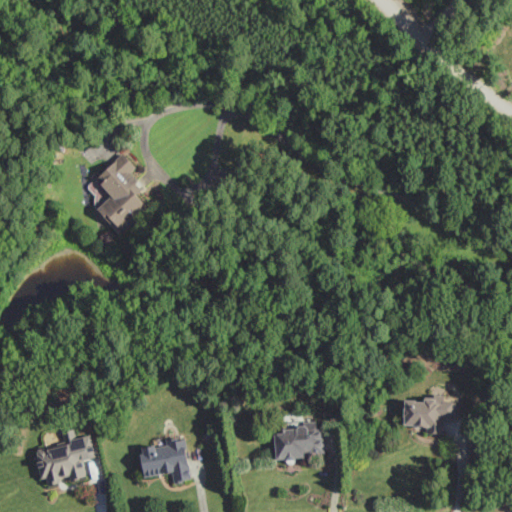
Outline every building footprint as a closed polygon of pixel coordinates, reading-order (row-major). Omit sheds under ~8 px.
[(144,207),(132,195),(141,187),(128,172),(132,168),(119,153),(91,178),(107,196),(93,209),(115,233),(144,207)] [(400,426),(424,427),(424,433),(440,434),(441,418),(453,418),(454,400),(401,398),(400,426)] [(272,459),(321,456),(319,424),(269,427),(272,459)] [(38,449),(45,478),(50,476),(52,485),(63,482),(61,478),(73,475),(73,481),(91,476),(85,458),(100,456),(95,434),(80,438),(76,427),(65,430),(69,441),(38,449)] [(134,447),(138,477),(169,473),(170,484),(189,481),(183,440),(134,447)]
